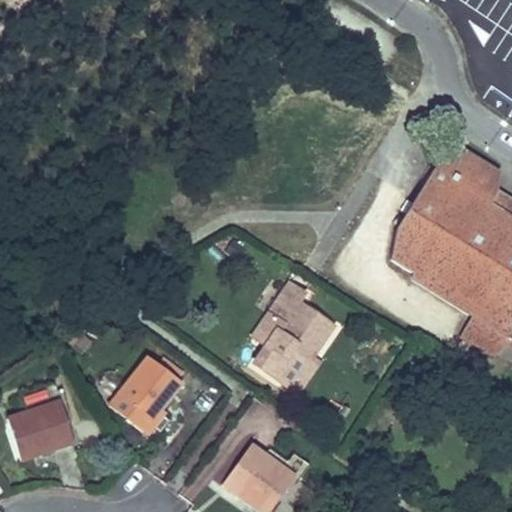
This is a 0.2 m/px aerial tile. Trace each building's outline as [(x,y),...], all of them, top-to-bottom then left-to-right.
[(511,201),(508,205),(495,197),(496,191),(499,174),(459,150),(431,172),(394,231),(389,262),(410,275),(474,313),(470,318),(461,334),(468,339),(466,342),(492,358),(500,353),(504,345),(511,332),(511,201)] [(511,201),(496,191),(495,197),(508,205),(511,201)] [(244,248),(231,241),(224,253),(236,260),(244,248)] [(410,275),(409,281),(470,318),(474,313),(410,275)] [(288,281),(262,318),(276,328),(262,347),(250,364),(291,392),(314,358),(336,327),(300,302),(306,293),(288,281)] [(276,328),(262,318),(249,338),(262,347),(276,328)] [(461,334),(459,338),(466,342),(468,339),(461,334)] [(157,365),(145,356),(107,405),(148,437),(155,429),(159,432),(168,421),(163,418),(166,414),(162,411),(183,385),(178,380),(183,373),(163,357),(157,365)] [(321,362),(314,358),(291,392),(297,396),(321,362)] [(25,410),(48,403),(43,390),(21,397),(25,410)] [(25,410),(6,417),(21,463),(73,446),(58,400),(48,403),(25,410)] [(136,446),(142,438),(130,428),(124,437),(136,446)] [(290,465),(244,434),(216,473),(263,505),(290,465)]
